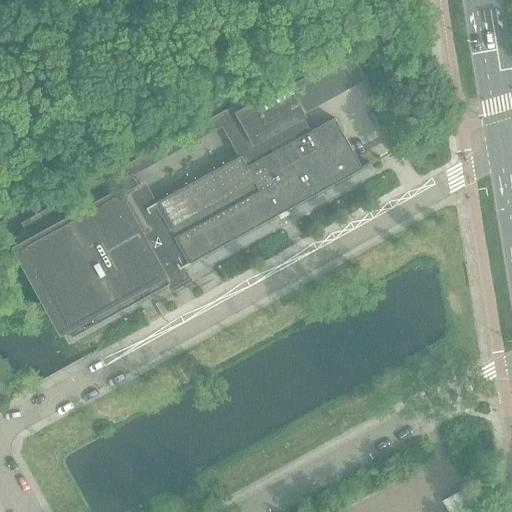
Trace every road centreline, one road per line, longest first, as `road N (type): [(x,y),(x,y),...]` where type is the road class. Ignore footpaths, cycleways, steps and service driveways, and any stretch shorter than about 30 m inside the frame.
road 1 (residential): [(503,153),(0,428)]
road 2 (residential): [(236,511),(511,359)]
road 3 (secondary): [(479,0),(503,153)]
